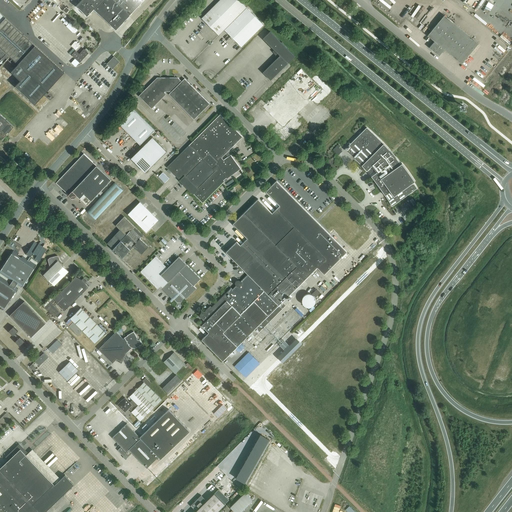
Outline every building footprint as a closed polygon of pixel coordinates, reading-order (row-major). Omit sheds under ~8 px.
[(81,0),(76,6),(78,8),(85,14),(85,15),(87,17),(94,9),(116,30),(144,0),(81,0)] [(213,7),(230,25),(247,8),(246,7),(238,0),(219,0),(215,4),(214,4),(212,6),(213,7)] [(466,0),(466,2),(476,8),(480,0),(466,0)] [(225,30),(230,25),(213,7),(202,18),(219,35),(224,30),(225,30)] [(247,8),(230,25),(225,30),(241,47),(264,25),(247,8)] [(0,66),(9,57),(17,65),(11,72),(20,81),(15,86),(35,104),(43,95),(47,91),(64,71),(36,44),(6,18),(5,19),(0,14),(0,66)] [(461,63),(478,43),(444,15),(428,36),(434,41),(429,47),(439,55),(442,52),(443,53),(445,50),(461,63)] [(271,80),(295,56),(270,31),(263,38),(274,50),(273,51),(278,57),(263,72),(271,80)] [(79,54),(75,51),(71,56),(80,63),(88,54),(84,49),(79,54)] [(114,57),(107,64),(112,70),(120,62),(114,57)] [(272,128),(284,141),(304,123),(297,115),(314,99),(318,104),(333,90),(318,74),(314,78),(303,67),(267,102),(263,98),(257,103),(261,108),(264,106),(279,122),(272,128)] [(210,104),(184,79),(182,81),(178,78),(157,78),(153,81),(139,96),(152,109),(166,94),(164,92),(165,91),(170,92),(171,92),(169,94),(194,119),(210,104)] [(47,91),(43,95),(48,99),(48,98),(50,100),(54,97),(47,91)] [(140,145),(155,130),(133,109),(119,123),(140,145)] [(1,135),(4,137),(10,131),(9,127),(7,122),(6,121),(7,125),(6,126),(7,129),(6,131),(4,130),(3,127),(0,128),(0,126),(6,120),(5,116),(0,111),(0,133),(1,135)] [(243,137),(220,114),(167,167),(181,181),(182,180),(194,192),(193,193),(203,203),(224,181),(224,180),(226,178),(227,179),(241,169),(231,155),(224,160),(222,158),(243,137)] [(377,172),(371,176),(376,182),(379,187),(382,191),(385,195),(388,200),(390,203),(392,206),(417,188),(413,182),(415,181),(413,178),(407,170),(404,166),(402,163),(401,164),(396,157),(394,155),(392,153),(389,149),(384,144),(380,140),(377,137),(373,134),(369,130),(367,127),(345,149),(347,152),(351,156),(362,166),(367,171),(372,166),(377,172)] [(152,137),(131,158),(145,172),(166,151),(152,137)] [(339,143),(334,149),(340,154),(343,150),(340,147),(341,145),(339,143)] [(69,195),(68,195),(71,197),(72,196),(75,196),(76,195),(87,205),(111,180),(84,154),(56,183),(69,195)] [(159,177),(165,183),(169,178),(163,172),(159,177)] [(325,274),(348,251),(314,218),(277,180),(266,191),(280,205),(278,207),(276,209),(274,211),(272,213),(258,199),(233,224),(247,238),(240,245),(237,241),(226,252),(247,274),(241,281),(239,280),(237,280),(235,282),(235,284),(236,285),(233,288),(233,289),(231,287),(212,307),(210,306),(199,316),(205,322),(202,325),(209,333),(201,340),(223,361),(255,329),(258,333),(268,323),(286,305),(283,302),(304,280),(318,267),(325,274)] [(123,190),(115,183),(87,212),(95,219),(123,190)] [(128,214),(140,225),(151,214),(140,202),(128,214)] [(158,220),(151,214),(140,225),(146,232),(158,220)] [(108,243),(113,249),(122,258),(133,246),(142,253),(148,246),(140,238),(143,235),(125,217),(116,225),(120,229),(118,230),(119,231),(108,243)] [(0,276),(0,305),(2,306),(0,309),(3,311),(18,288),(15,286),(17,285),(21,288),(37,265),(30,261),(31,259),(38,263),(47,249),(43,246),(42,247),(39,245),(39,244),(35,241),(26,255),(30,257),(28,259),(14,250),(0,271),(0,273),(12,282),(11,284),(0,276)] [(50,258),(48,259),(50,267),(51,267),(44,275),(54,285),(69,271),(61,263),(59,257),(58,255),(50,258)] [(179,256),(167,268),(156,256),(155,257),(156,257),(142,272),(158,288),(157,289),(158,289),(160,287),(172,299),(173,298),(177,302),(181,302),(185,298),(186,299),(196,289),(194,286),(201,278),(179,256)] [(74,279),(59,293),(53,299),(65,310),(89,287),(82,280),(75,276),(74,279)] [(316,297),(320,293),(317,289),(312,294),(316,297)] [(302,304),(304,306),(305,307),(307,308),(310,308),(312,308),(314,306),(315,305),(316,302),(316,300),(315,298),(314,296),(312,295),(309,294),(307,295),(305,296),(304,297),(302,299),(302,301),(302,304)] [(55,301),(53,299),(45,307),(55,318),(60,312),(51,304),(55,301)] [(24,301),(10,315),(31,337),(46,323),(24,301)] [(106,333),(81,307),(70,318),(66,322),(77,333),(81,329),(95,343),(106,333)] [(18,331),(13,326),(9,331),(13,335),(18,331)] [(134,349),(142,344),(140,340),(137,339),(137,338),(134,332),(127,335),(128,336),(123,338),(116,331),(98,349),(113,363),(117,359),(121,361),(126,353),(132,347),(134,349)] [(20,346),(24,341),(20,337),(15,341),(20,346)] [(49,348),(54,353),(63,344),(58,339),(49,348)] [(175,373),(185,364),(174,352),(164,362),(175,373)] [(260,364),(248,352),(234,366),(246,378),(260,364)] [(48,357),(44,353),(35,361),(39,365),(48,357)] [(69,362),(59,372),(67,380),(78,371),(69,362)] [(176,375),(162,388),(168,394),(181,381),(176,375)] [(140,421),(154,407),(162,400),(148,386),(151,383),(146,377),(142,381),(144,382),(129,396),(132,399),(130,402),(125,398),(121,402),(120,402),(117,405),(120,408),(121,407),(125,412),(129,408),(132,411),(131,412),(140,421)] [(132,453),(147,468),(158,457),(160,459),(189,431),(169,409),(140,437),(127,423),(112,437),(121,446),(118,450),(126,459),(132,453)] [(259,436),(235,480),(244,485),(268,441),(259,436)] [(53,484),(20,449),(0,468),(0,511),(40,511),(33,504),(53,484)] [(196,511),(195,511),(216,511),(225,504),(214,493),(206,501),(201,495),(190,505),(196,511)] [(240,511),(252,501),(245,493),(230,507),(235,511),(240,511)]
